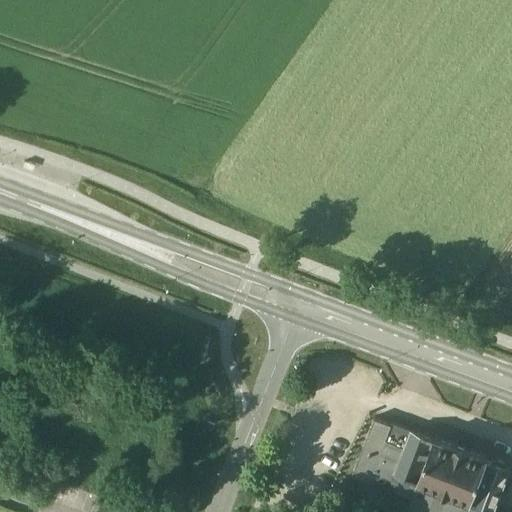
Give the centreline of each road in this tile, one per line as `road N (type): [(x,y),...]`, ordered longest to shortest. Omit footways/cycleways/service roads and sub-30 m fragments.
road 1 (secondary): [(291,304),(249,276),(32,194),(0,190)]
road 2 (secondary): [(0,195),(154,267),(265,307),(291,304)]
road 3 (secondary): [(511,384),(302,308)]
road 4 (unclassified): [(213,511),(302,308)]
